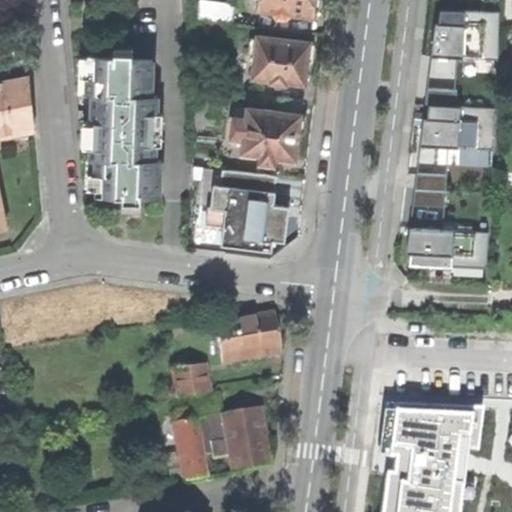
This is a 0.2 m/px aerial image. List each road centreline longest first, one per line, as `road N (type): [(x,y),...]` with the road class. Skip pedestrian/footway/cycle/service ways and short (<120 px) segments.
road 1 (residential): [(337,288),(375,0)]
road 2 (residential): [(337,288),(70,259)]
road 3 (residential): [(70,259),(45,0)]
road 4 (residential): [(310,511),(337,288)]
